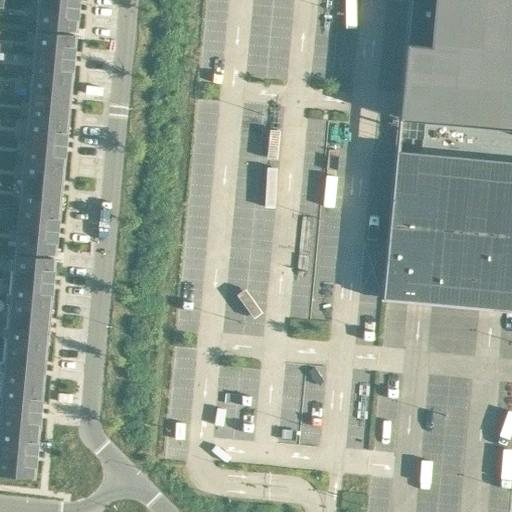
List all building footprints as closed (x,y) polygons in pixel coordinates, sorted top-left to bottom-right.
[(511,0),(410,0),(410,3),(402,94),(399,116),(399,119),(402,119),(424,121),(423,130),(423,132),(422,139),(421,153),(402,151),(399,151),(396,151),(396,155),(387,246),(387,248),(383,294),(383,297),(387,297),(407,299),(409,299),(420,300),(431,302),(479,306),(491,307),(503,309),(511,309),(511,0)] [(39,3),(37,26),(75,30),(77,7),(39,3)] [(37,32),(35,55),(72,58),(74,36),(37,32)] [(35,55),(33,76),(70,80),(72,58),(35,55)] [(33,76),(31,98),(68,101),(70,80),(33,76)] [(31,98),(29,119),(66,123),(68,101),(31,98)] [(29,119),(26,141),(64,144),(66,123),(29,119)] [(26,141),(24,162),(62,166),(64,144),(26,141)] [(24,162),(22,184),(60,187),(62,166),(24,162)] [(22,184),(20,205),(58,209),(60,187),(22,184)] [(20,205),(18,227),(56,230),(58,209),(20,205)] [(18,227),(16,250),(54,253),(56,230),(18,227)] [(16,256),(14,278),(51,282),(53,259),(16,256)] [(14,278),(12,300),(49,303),(51,282),(14,278)] [(12,300),(10,321),(47,325),(49,303),(12,300)] [(10,321),(7,343),(45,346),(47,325),(10,321)] [(7,343),(5,364),(43,368),(45,346),(7,343)] [(5,364),(3,386),(41,389),(43,368),(5,364)] [(3,386),(1,407),(39,411),(41,389),(3,386)] [(1,407),(0,422),(0,428),(37,432),(39,411),(1,407)] [(0,428),(0,450),(35,454),(37,432),(0,428)] [(0,450),(0,473),(33,476),(35,454),(0,450)]
